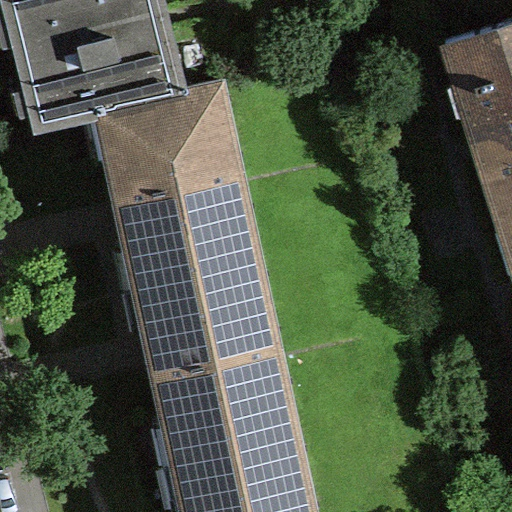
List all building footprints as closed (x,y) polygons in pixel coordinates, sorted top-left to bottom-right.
[(162,0),(21,0),(18,1),(24,24),(14,26),(19,46),(37,118),(100,104),(184,85),(162,0)] [(499,159),(511,200),(511,16),(445,37),(458,78),(473,77),(479,98),(467,105),(485,163),(499,159)] [(138,281),(259,255),(220,77),(184,85),(100,104),(113,165),(138,281)] [(259,255),(138,281),(159,375),(176,456),(297,430),(259,255)] [(188,511),(314,511),(297,431),(297,430),(176,456),(188,511)]
